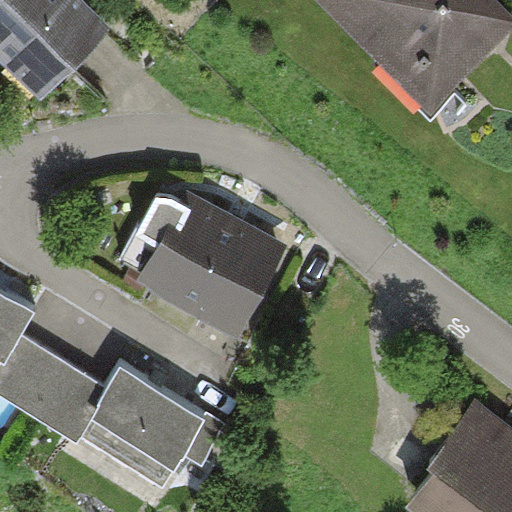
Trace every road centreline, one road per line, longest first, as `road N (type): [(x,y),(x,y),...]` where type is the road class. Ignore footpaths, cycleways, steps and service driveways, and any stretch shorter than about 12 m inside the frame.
road 1 (residential): [(511,347),(313,193),(188,140),(97,138),(0,166)]
road 2 (residential): [(0,238),(173,346)]
